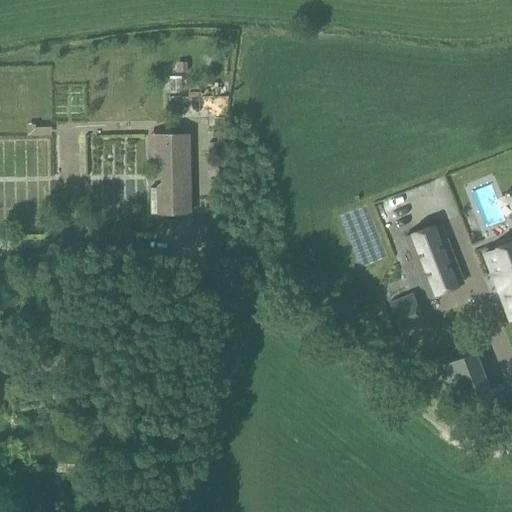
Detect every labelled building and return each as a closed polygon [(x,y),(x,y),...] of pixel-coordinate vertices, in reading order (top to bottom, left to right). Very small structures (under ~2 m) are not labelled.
[(147,134),(180,133),(179,114),(147,115),(147,134)] [(158,135),(158,162),(170,162),(171,187),(163,188),(164,215),(189,215),(187,134),(158,135)] [(463,283),(440,224),(405,238),(428,297),(463,283)] [(511,319),(511,243),(484,255),(510,320),(511,319)] [(404,338),(427,329),(412,294),(389,303),(404,338)] [(504,378),(511,376),(511,335),(499,337),(504,378)] [(493,403),(474,354),(440,368),(458,416),(493,403)] [(39,472),(79,473),(80,452),(40,451),(39,472)]
